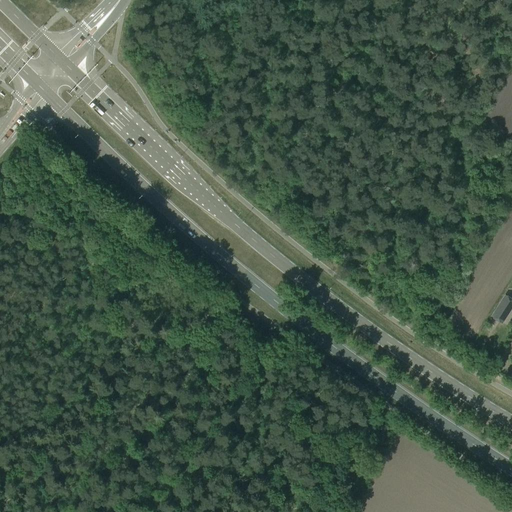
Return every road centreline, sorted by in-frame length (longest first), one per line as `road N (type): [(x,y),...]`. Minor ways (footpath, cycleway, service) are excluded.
road 1 (primary): [(45,92),(269,296),(511,468)]
road 2 (primary): [(511,423),(291,271),(67,67)]
